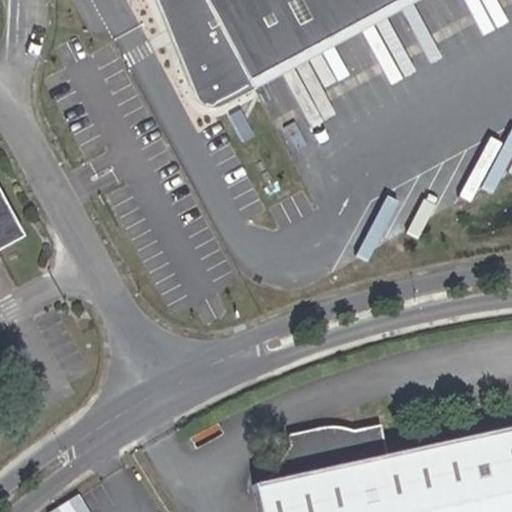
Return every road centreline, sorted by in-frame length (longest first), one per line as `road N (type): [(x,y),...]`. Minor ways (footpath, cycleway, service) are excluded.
road 1 (unknown): [(89,0),(215,234),(249,266),(270,273),(293,268),(511,147)]
road 2 (unclassified): [(511,268),(345,302),(258,332),(159,382)]
road 3 (unclassified): [(172,407),(271,358),(352,331),(511,298)]
road 4 (unclassified): [(159,382),(0,86)]
road 5 (unknown): [(75,0),(76,54),(88,87),(201,287)]
road 6 (unclassified): [(159,382),(0,491)]
road 7 (unclassified): [(18,511),(172,407)]
